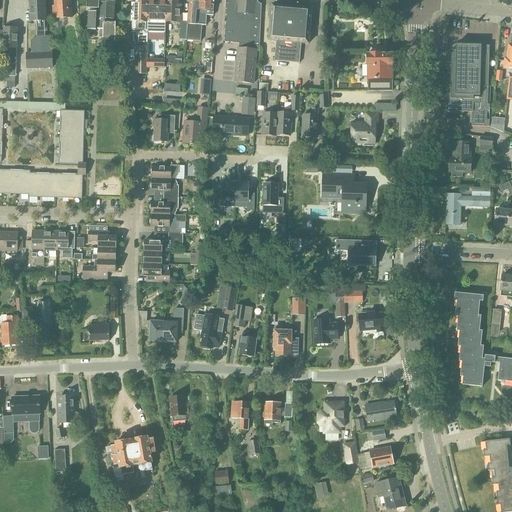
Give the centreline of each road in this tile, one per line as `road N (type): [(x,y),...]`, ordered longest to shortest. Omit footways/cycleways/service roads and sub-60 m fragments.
road 1 (residential): [(414,367),(350,376),(132,367)]
road 2 (residential): [(131,217),(134,154),(321,158)]
road 3 (secondary): [(409,252),(417,3)]
road 4 (residential): [(132,367),(131,217)]
road 5 (secondary): [(446,511),(414,367)]
road 6 (residential): [(132,367),(0,373)]
road 7 (residential): [(131,217),(0,213)]
